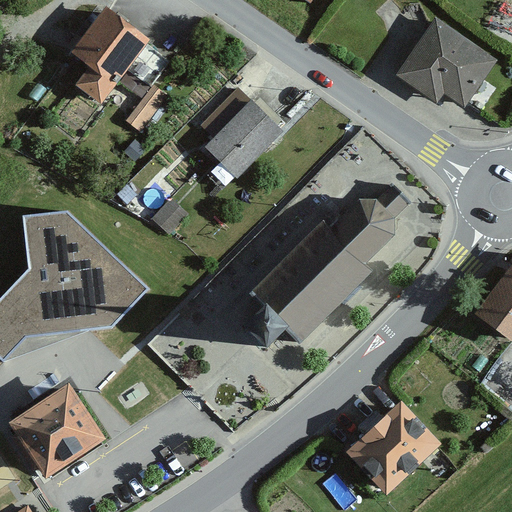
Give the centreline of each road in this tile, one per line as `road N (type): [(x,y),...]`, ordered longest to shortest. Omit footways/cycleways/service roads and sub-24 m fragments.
road 1 (tertiary): [(178,511),(364,367),(463,260),(504,195)]
road 2 (tertiary): [(504,195),(217,0)]
